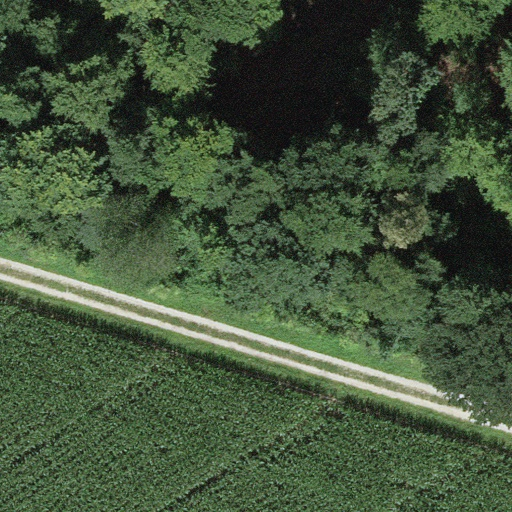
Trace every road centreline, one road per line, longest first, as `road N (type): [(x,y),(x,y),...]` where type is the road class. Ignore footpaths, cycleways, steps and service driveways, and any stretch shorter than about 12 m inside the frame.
road 1 (track): [(511,433),(0,287)]
road 2 (track): [(190,86),(352,0)]
